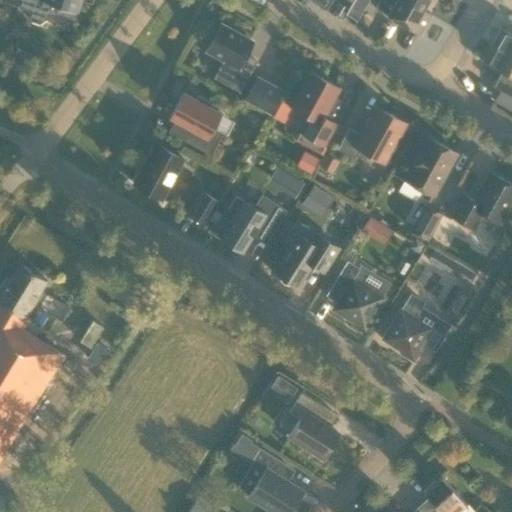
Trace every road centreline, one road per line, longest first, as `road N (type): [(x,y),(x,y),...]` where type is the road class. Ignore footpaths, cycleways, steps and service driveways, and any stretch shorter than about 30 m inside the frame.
road 1 (residential): [(328,511),(399,434),(407,409),(394,389),(16,154)]
road 2 (residential): [(16,154),(149,0)]
road 3 (residential): [(431,87),(269,0)]
